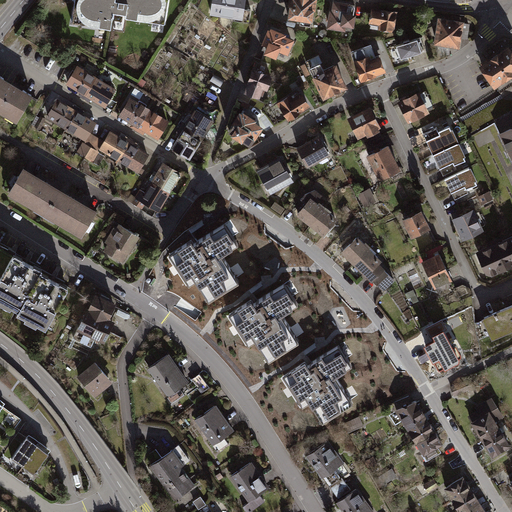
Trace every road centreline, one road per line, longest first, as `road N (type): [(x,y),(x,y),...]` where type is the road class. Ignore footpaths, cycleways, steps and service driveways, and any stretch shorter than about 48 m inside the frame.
road 1 (residential): [(509,511),(352,287),(285,229),(204,176)]
road 2 (residential): [(316,511),(255,415),(193,341),(0,214)]
road 3 (residential): [(204,176),(171,221),(153,223),(0,133)]
road 4 (residential): [(489,294),(477,293),(380,86)]
road 5 (residential): [(0,55),(204,176)]
road 6 (residential): [(380,86),(204,176)]
road 7 (secondary): [(0,343),(62,402),(122,487)]
road 8 (residential): [(270,0),(204,176)]
road 9 (residential): [(511,14),(466,55),(380,86)]
